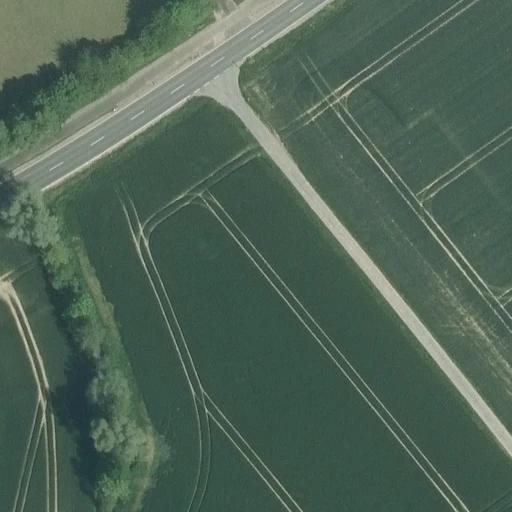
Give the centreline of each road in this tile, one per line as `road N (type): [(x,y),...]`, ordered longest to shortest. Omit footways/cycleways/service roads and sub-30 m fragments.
road 1 (unclassified): [(511,452),(205,70)]
road 2 (secondary): [(0,197),(205,70)]
road 3 (secondary): [(205,70),(304,0)]
